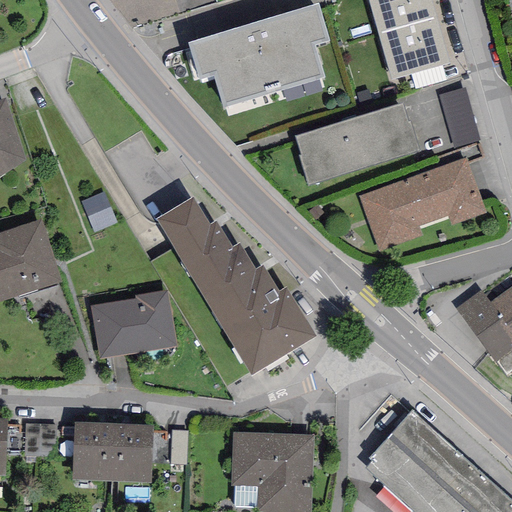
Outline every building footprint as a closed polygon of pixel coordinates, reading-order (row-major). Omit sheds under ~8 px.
[(369,0),(380,36),(437,20),(431,0),(369,0)] [(319,8),(189,47),(200,84),(216,79),(225,111),(325,81),(316,49),(329,45),(319,8)] [(449,64),(437,20),(380,36),(391,83),(449,64)] [(459,147),(484,141),(470,88),(445,95),(459,147)] [(6,100),(0,102),(0,178),(25,163),(6,100)] [(300,159),(308,188),(420,154),(411,124),(408,125),(403,107),(296,139),(302,159),(300,159)] [(465,159),(359,197),(379,253),(423,238),(419,228),(448,218),(451,227),(485,215),(465,159)] [(193,201),(156,223),(250,380),(316,341),(285,291),(277,295),(262,269),(255,273),(239,246),(231,251),(216,225),(210,229),(193,201)] [(41,222),(0,235),(0,304),(62,282),(41,222)] [(480,292),(456,310),(470,329),(467,331),(474,342),(478,339),(507,378),(511,374),(511,288),(490,305),(480,292)] [(136,302),(91,309),(99,361),(177,348),(167,292),(136,297),(136,302)] [(511,511),(511,502),(410,413),(368,461),(370,463),(365,469),(414,511),(511,511)] [(72,483),(111,484),(113,427),(75,425),(72,483)] [(152,429),(113,427),(111,484),(150,486),(152,429)] [(310,511),(312,437),(232,435),(231,487),(257,488),(256,511),(310,511)]
